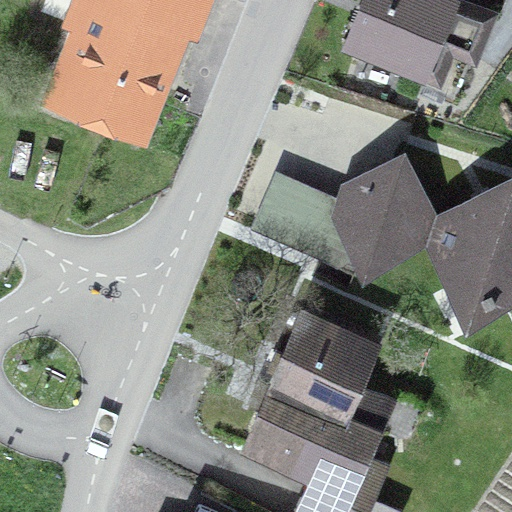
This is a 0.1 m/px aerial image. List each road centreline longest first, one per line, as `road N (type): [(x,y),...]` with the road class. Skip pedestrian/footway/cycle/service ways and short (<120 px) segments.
road 1 (residential): [(282,0),(158,290)]
road 2 (residential): [(158,290),(99,440),(84,511)]
